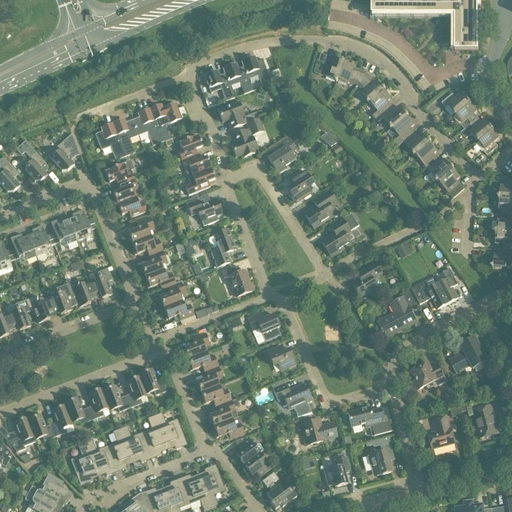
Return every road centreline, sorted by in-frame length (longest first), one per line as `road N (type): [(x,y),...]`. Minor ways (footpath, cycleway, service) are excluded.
road 1 (residential): [(477,178),(414,110),(392,71),(363,49),(290,40),(197,63),(189,74)]
road 2 (residential): [(135,306),(88,184),(0,218)]
road 3 (residential): [(287,301),(325,276),(254,169),(232,179)]
road 4 (residential): [(327,14),(399,41),(432,78),(466,64),(490,71)]
road 5 (residential): [(391,386),(327,402),(287,301)]
road 6 (residential): [(0,412),(151,353)]
road 7 (residential): [(0,357),(135,306)]
road 8 (residential): [(287,301),(270,297),(228,192),(232,179)]
road 9 (residential): [(81,511),(86,501),(204,452)]
road 10 (residential): [(391,386),(402,354),(481,312)]
road 11 (residential): [(204,452),(164,352),(151,353)]
